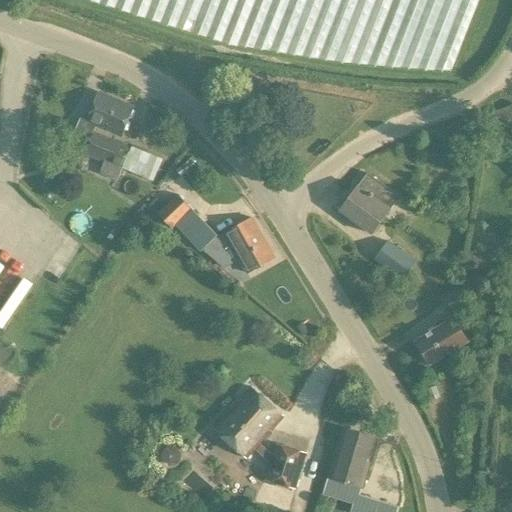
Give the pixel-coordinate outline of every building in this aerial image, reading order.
[(80,118),(73,136),(88,142),(83,155),(103,163),(99,174),(117,180),(121,170),(122,170),(151,183),(161,159),(115,139),(116,135),(121,137),(133,108),(97,93),(86,121),(80,118)] [(367,173),(358,185),(339,211),(370,234),(398,197),(367,173)] [(216,235),(191,209),(176,195),(156,214),(171,230),(175,226),(199,252),(216,235)] [(216,235),(203,248),(225,267),(238,259),(246,273),(274,258),(252,218),(224,233),(218,236),(216,235)] [(415,262),(387,241),(374,259),(402,280),(415,262)] [(0,327),(29,284),(19,277),(0,305),(0,327)] [(450,317),(479,300),(468,282),(440,299),(450,317)] [(429,364),(466,341),(452,318),(414,341),(429,364)] [(282,417),(250,388),(212,431),(245,460),(253,451),(269,465),(264,481),(294,490),(305,453),(274,445),(271,456),(258,444),(282,417)] [(342,428),(326,478),(362,489),(377,439),(342,428)] [(368,511),(372,498),(356,493),(350,511),(368,511)]
